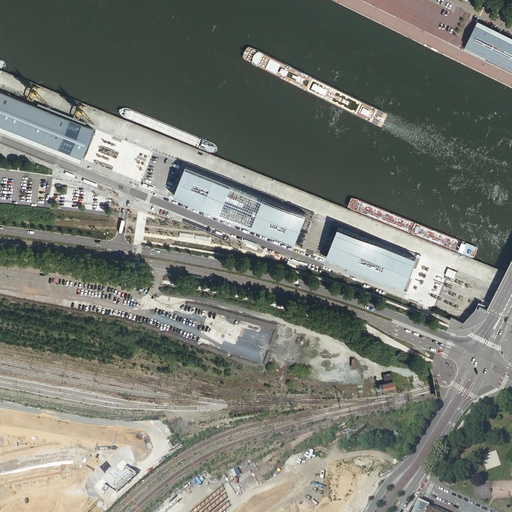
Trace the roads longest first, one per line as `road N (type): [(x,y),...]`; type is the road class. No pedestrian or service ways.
road 1 (secondary): [(0,241),(268,286),(468,361)]
road 2 (secondary): [(473,347),(295,281),(118,246)]
road 3 (unclassified): [(126,189),(424,309)]
road 4 (primary): [(468,361),(369,511)]
road 5 (residential): [(161,511),(85,468),(0,479)]
road 6 (primary): [(415,481),(483,371)]
road 7 (residential): [(0,138),(117,185)]
